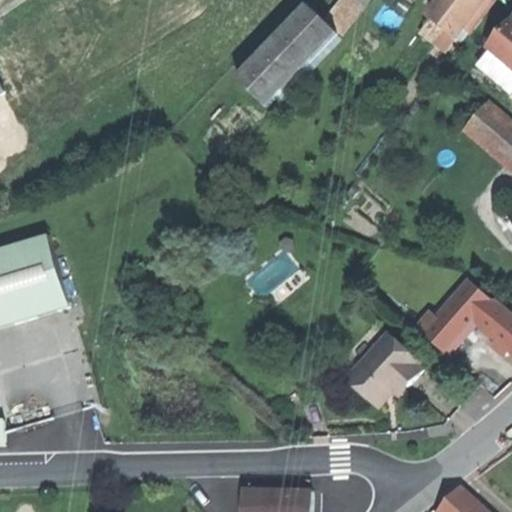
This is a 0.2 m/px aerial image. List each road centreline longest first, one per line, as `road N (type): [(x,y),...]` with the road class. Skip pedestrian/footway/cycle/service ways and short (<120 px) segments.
road 1 (residential): [(413,503),(365,461),(0,469)]
road 2 (residential): [(511,418),(413,503)]
